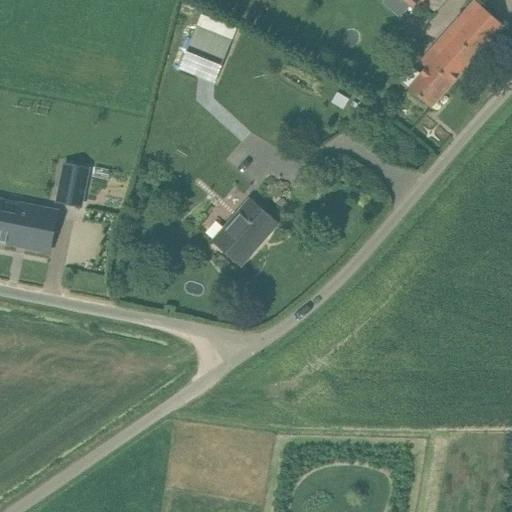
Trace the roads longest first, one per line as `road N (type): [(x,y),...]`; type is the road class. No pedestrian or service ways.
road 1 (unclassified): [(246,350),(356,265),(511,83)]
road 2 (unclassified): [(12,511),(246,350)]
road 3 (unclassified): [(0,294),(246,350)]
